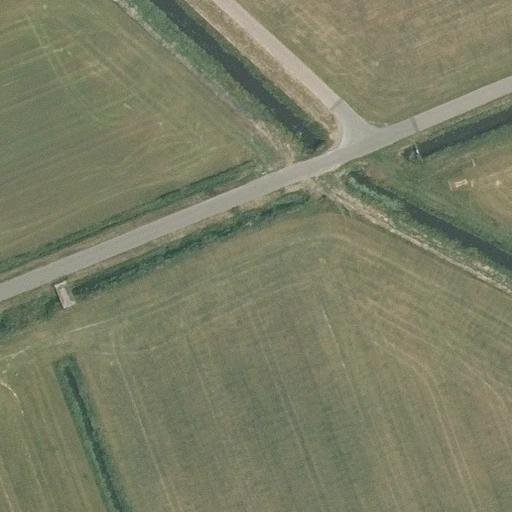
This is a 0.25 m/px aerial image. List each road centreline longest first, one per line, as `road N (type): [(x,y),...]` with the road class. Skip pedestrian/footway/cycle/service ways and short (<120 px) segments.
road 1 (unclassified): [(0,295),(373,142)]
road 2 (unclassified): [(373,142),(221,0)]
road 3 (unclassified): [(373,142),(511,86)]
